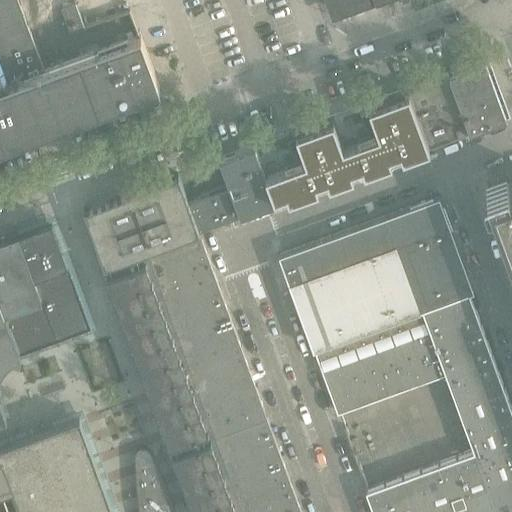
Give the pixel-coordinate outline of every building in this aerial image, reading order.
[(44,70),(18,0),(0,0),(0,144),(159,86),(140,34),(44,70)] [(60,7),(70,33),(84,28),(75,2),(60,7)] [(485,60),(441,77),(408,89),(411,98),(429,145),(506,117),(485,60)] [(266,172),(265,173),(275,201),(401,155),(417,149),(429,145),(411,98),(408,89),(368,103),(370,108),(375,122),(356,129),(359,137),(343,143),(333,117),(333,116),(295,130),(296,133),(302,149),(283,156),(286,164),(266,171),(266,172)] [(275,201),(265,173),(255,145),(219,158),(227,181),(229,186),(201,196),(188,201),(198,229),(275,201)] [(86,210),(84,207),(83,208),(85,211),(84,212),(98,250),(99,250),(105,264),(136,253),(199,230),(198,229),(188,201),(178,173),(176,173),(180,183),(168,187),(165,181),(86,210)] [(511,182),(487,192),(511,258),(511,182)] [(473,289),(449,223),(438,195),(279,253),(313,348),(469,291),(473,289)] [(0,416),(7,415),(0,397),(0,372),(2,369),(4,365),(7,362),(8,361),(10,360),(13,357),(17,355),(21,353),(18,347),(85,322),(49,224),(19,235),(18,231),(10,234),(4,237),(0,237),(0,416)] [(264,409),(222,293),(202,238),(199,230),(136,253),(105,264),(170,443),(174,442),(264,409)] [(511,409),(469,291),(313,348),(337,412),(445,372),(473,449),(365,489),(373,511),(501,511),(511,508),(511,409)] [(301,511),(264,409),(174,442),(177,449),(173,451),(194,511),(301,511)] [(115,511),(79,413),(0,442),(0,511),(115,511)]
